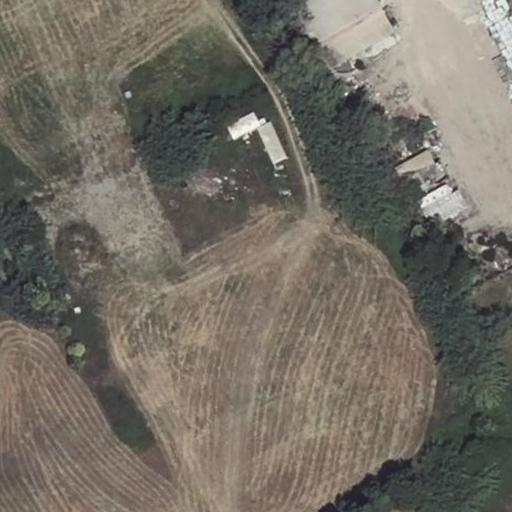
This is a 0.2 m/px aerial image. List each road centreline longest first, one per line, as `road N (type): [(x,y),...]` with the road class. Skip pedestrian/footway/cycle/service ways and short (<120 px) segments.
road 1 (track): [(511,217),(483,199),(426,98),(432,0)]
road 2 (track): [(212,0),(305,171),(308,191)]
